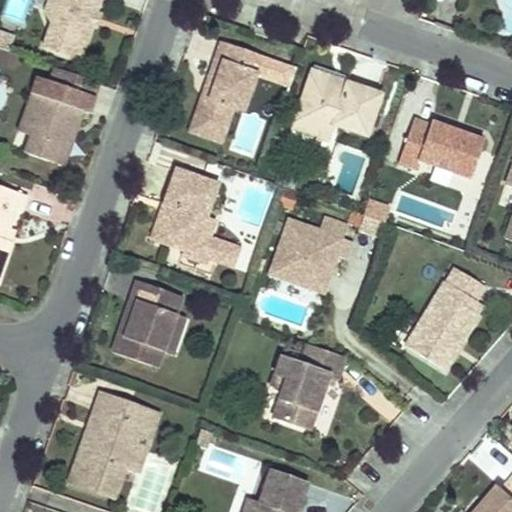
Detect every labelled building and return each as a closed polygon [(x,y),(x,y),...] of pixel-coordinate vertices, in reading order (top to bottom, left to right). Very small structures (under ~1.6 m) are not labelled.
[(82,59),(93,25),(97,12),(101,0),(49,0),(46,11),(55,14),(44,46),(82,59)] [(10,53),(15,37),(0,31),(0,49),(10,52),(10,53)] [(265,55),(219,39),(212,59),(218,62),(206,97),(200,95),(193,115),(223,125),(230,105),(240,109),(253,72),(259,73),(265,55)] [(0,63),(5,65),(10,52),(0,49),(0,63)] [(5,65),(16,69),(20,56),(10,53),(10,52),(5,65)] [(218,62),(212,59),(200,95),(206,97),(218,62)] [(345,83),(311,71),(307,80),(326,87),(328,82),(344,88),(345,83)] [(100,84),(70,74),(65,87),(95,97),(100,84)] [(95,97),(65,87),(37,77),(29,100),(35,103),(39,110),(30,135),(24,152),(65,166),(76,134),(71,132),(73,125),(79,127),(84,111),(89,113),(95,97)] [(344,88),(328,82),(326,87),(307,80),(293,121),(330,134),(333,125),(367,136),(381,96),(345,83),(344,88)] [(39,110),(35,103),(29,100),(18,131),(30,135),(39,110)] [(188,131),(218,141),(223,125),(193,115),(188,131)] [(453,131),(431,123),(430,126),(413,120),(398,163),(415,169),(418,160),(470,179),(484,142),(462,134),(461,139),(451,135),(453,131)] [(330,134),(293,121),(291,129),(328,141),(330,134)] [(462,134),(453,131),(451,135),(461,139),(462,134)] [(511,160),(503,184),(511,187),(511,203),(501,235),(511,239),(511,160)] [(205,217),(217,185),(176,171),(164,204),(169,206),(163,222),(168,223),(161,242),(202,257),(209,238),(215,221),(205,217)] [(27,195),(0,185),(0,277),(12,241),(11,241),(5,239),(9,228),(15,209),(22,211),(27,195)] [(366,200),(361,215),(381,222),(387,207),(366,200)] [(168,223),(163,222),(169,206),(164,204),(152,239),(161,242),(168,223)] [(347,225),(324,217),(319,230),(288,219),(273,261),(280,263),(275,277),(315,291),(324,268),(332,271),(337,256),(346,260),(352,243),(343,239),(347,225)] [(11,241),(15,230),(9,228),(5,239),(11,241)] [(511,239),(501,235),(497,246),(511,250),(511,239)] [(212,260),(218,241),(209,238),(202,257),(212,260)] [(280,263),(273,261),(268,275),(275,277),(280,263)] [(323,294),(332,271),(324,268),(315,291),(323,294)] [(405,346),(445,371),(456,352),(451,349),(455,344),(460,347),(484,307),(476,302),(485,287),(454,268),(445,283),(444,282),(405,346)] [(181,297),(136,281),(129,300),(135,302),(123,337),(118,336),(112,353),(157,368),(162,352),(175,315),(181,297)] [(123,337),(135,302),(129,300),(118,336),(123,337)] [(172,356),(185,318),(175,315),(162,352),(172,356)] [(345,356),(308,344),(301,363),(280,356),(271,384),(283,388),(273,415),(310,428),(320,400),(315,398),(318,389),(323,390),(329,374),(338,378),(345,356)] [(460,347),(455,344),(451,349),(456,352),(460,347)] [(158,414),(100,393),(93,412),(98,414),(92,432),(87,430),(68,483),(114,499),(125,469),(139,429),(152,433),(158,414)] [(92,432),(98,414),(93,412),(87,430),(92,432)] [(205,448),(211,432),(200,428),(195,444),(205,448)] [(137,473),(152,433),(139,429),(125,469),(137,473)] [(295,511),(307,483),(271,470),(259,503),(248,499),(244,510),(245,511),(295,511)] [(511,511),(511,477),(502,488),(499,485),(474,511),(511,511)]
